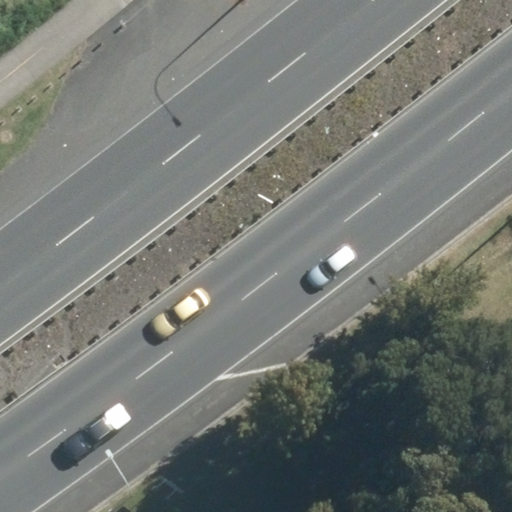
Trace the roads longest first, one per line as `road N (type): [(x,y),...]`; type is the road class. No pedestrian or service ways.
road 1 (primary): [(511,68),(0,446)]
road 2 (primary): [(0,263),(331,0)]
